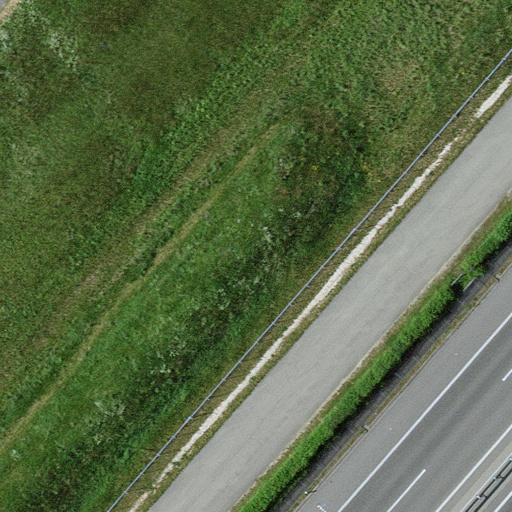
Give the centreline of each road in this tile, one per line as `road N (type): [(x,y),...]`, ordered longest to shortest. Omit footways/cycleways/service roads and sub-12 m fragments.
road 1 (tertiary): [(189,511),(511,142)]
road 2 (motorway): [(511,370),(388,511)]
